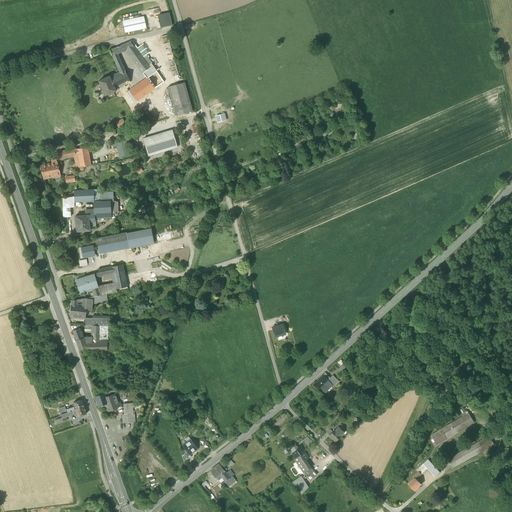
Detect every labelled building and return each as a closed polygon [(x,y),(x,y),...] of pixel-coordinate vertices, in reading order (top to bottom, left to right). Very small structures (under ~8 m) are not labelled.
[(157,14),(160,26),(171,23),(168,12),(157,14)] [(122,21),(125,33),(146,28),(144,16),(122,21)] [(142,72),(143,73),(149,66),(145,61),(139,53),(130,41),(120,46),(123,52),(126,50),(142,72)] [(110,51),(117,65),(121,63),(117,54),(119,53),(117,47),(110,50),(110,51)] [(143,50),(139,53),(145,61),(149,58),(143,50)] [(151,63),(149,66),(143,73),(147,78),(157,71),(151,63)] [(129,80),(124,69),(119,72),(109,76),(115,88),(125,84),(130,82),(129,80)] [(133,88),(140,99),(164,82),(157,71),(147,78),(133,88)] [(143,73),(142,72),(129,80),(130,82),(133,88),(147,78),(143,73)] [(99,81),(105,95),(116,91),(115,88),(109,76),(99,81)] [(168,87),(176,116),(192,111),(185,82),(168,87)] [(120,92),(128,89),(125,84),(115,88),(116,91),(118,89),(120,92)] [(140,99),(133,88),(129,91),(126,93),(133,103),(140,99)] [(143,139),(147,153),(176,145),(172,130),(143,139)] [(126,139),(115,142),(120,158),(125,156),(125,158),(131,156),(126,139)] [(176,145),(147,153),(148,156),(177,147),(176,145)] [(77,155),(79,167),(80,167),(91,165),(87,147),(76,149),(77,155)] [(70,156),(77,155),(76,149),(58,152),(60,158),(70,156)] [(70,156),(72,168),(79,167),(77,155),(70,156)] [(40,166),(43,180),(54,177),(61,176),(57,162),(57,158),(50,160),(51,163),(40,166)] [(74,202),(94,201),(93,189),(74,190),(74,196),(74,202)] [(113,192),(99,193),(100,202),(110,202),(110,199),(113,199),(113,192)] [(128,195),(122,199),(127,207),(133,203),(128,195)] [(70,203),(74,202),(74,196),(63,198),(64,217),(70,217),(70,208),(70,203)] [(94,203),(94,208),(94,214),(95,214),(95,219),(111,218),(111,212),(110,202),(100,202),(94,203)] [(85,223),(90,222),(89,215),(88,215),(85,215),(75,216),(76,225),(81,225),(85,225),(85,223)] [(76,225),(77,232),(90,231),(90,222),(85,223),(85,225),(81,225),(76,225)] [(154,243),(151,229),(126,234),(129,247),(129,248),(154,243)] [(97,239),(100,253),(129,247),(126,234),(126,233),(97,239)] [(298,237),(264,251),(266,255),(300,241),(298,237)] [(83,258),(87,257),(87,254),(94,252),(93,246),(81,248),(83,258)] [(312,258),(275,270),(277,275),(313,263),(312,258)] [(121,265),(111,267),(112,274),(113,278),(114,283),(116,290),(128,287),(123,264),(121,265)] [(100,277),(104,276),(112,274),(111,267),(98,270),(99,273),(100,277)] [(89,290),(92,289),(98,287),(98,286),(95,278),(94,274),(87,277),(88,280),(86,281),(89,290)] [(76,280),(80,293),(89,290),(86,281),(88,280),(87,277),(76,280)] [(114,283),(98,286),(98,287),(101,295),(107,294),(116,292),(116,290),(114,283)] [(92,289),(93,293),(94,297),(101,295),(98,287),(92,289)] [(93,297),(92,304),(103,303),(102,302),(108,301),(107,294),(101,295),(94,297),(93,297)] [(91,297),(83,299),(83,302),(82,305),(82,308),(80,308),(79,319),(85,319),(86,310),(92,311),(92,304),(93,297),(91,297)] [(70,318),(79,319),(80,308),(82,308),(82,305),(77,304),(71,304),(70,318)] [(281,324),(290,322),(288,315),(279,318),(281,324)] [(283,325),(272,328),(274,337),(285,334),(283,325)] [(92,341),(100,341),(100,335),(100,330),(100,326),(92,326),(92,332),(92,337),(92,341)] [(73,331),(76,340),(81,339),(78,329),(73,331)] [(100,330),(100,335),(103,335),(103,341),(107,341),(110,341),(110,330),(100,330)] [(76,340),(80,351),(87,348),(85,341),(84,338),(81,339),(76,340)] [(107,344),(107,341),(103,341),(100,341),(92,341),(85,341),(87,348),(89,353),(107,352),(107,344)] [(346,366),(343,364),(341,367),(337,370),(340,373),(346,366)] [(327,381),(330,378),(325,373),(322,376),(327,381)] [(315,383),(324,392),(332,385),(333,387),(336,384),(330,378),(327,381),(322,376),(315,383)] [(112,399),(118,397),(117,395),(121,394),(123,399),(127,398),(124,391),(112,391),(113,394),(111,395),(112,399)] [(96,397),(99,406),(105,404),(107,403),(105,397),(104,394),(96,397)] [(117,408),(115,402),(119,401),(118,397),(112,399),(113,401),(107,403),(105,404),(106,407),(107,407),(109,411),(117,408)] [(66,410),(67,413),(84,407),(82,400),(81,400),(73,403),(74,407),(66,410)] [(124,415),(125,415),(127,415),(133,415),(133,414),(132,404),(124,404),(124,415)] [(86,414),(84,407),(67,413),(68,416),(75,414),(77,415),(78,417),(86,414)] [(463,417),(469,413),(467,411),(464,410),(463,408),(459,411),(463,417)] [(68,416),(67,413),(64,414),(61,415),(62,418),(55,420),(56,424),(68,420),(66,417),(68,416)] [(463,417),(449,425),(454,435),(474,423),(469,413),(463,417)] [(133,415),(127,415),(125,415),(124,415),(123,415),(123,423),(128,423),(135,423),(134,414),(133,414),(133,415)] [(449,438),(454,435),(449,425),(443,428),(449,438)] [(183,434),(180,428),(174,431),(178,437),(183,434)] [(338,428),(335,431),(334,431),(333,432),(329,436),(331,438),(332,438),(335,442),(341,437),(340,436),(344,433),(338,428)] [(431,435),(437,445),(449,438),(443,428),(431,435)] [(288,429),(283,435),(285,438),(288,435),(291,432),(288,429)] [(447,460),(452,468),(494,445),(489,436),(447,460)] [(197,449),(191,440),(189,437),(185,440),(187,442),(187,443),(183,446),(187,452),(189,455),(193,452),(197,449)] [(285,447),(287,451),(289,450),(290,449),(290,450),(292,450),(293,453),(292,453),(296,458),(304,452),(300,446),(298,448),(295,444),(293,445),(291,443),(285,447)] [(295,459),(297,461),(301,459),(303,461),(305,460),(308,458),(304,452),(296,458),(295,459)] [(296,462),(303,473),(311,468),(305,460),(303,461),(301,459),(297,461),(296,462)] [(435,468),(430,463),(426,467),(427,468),(431,472),(435,468)] [(216,478),(220,475),(225,471),(219,464),(210,470),(216,478)] [(418,471),(421,474),(427,468),(426,467),(423,464),(417,470),(418,471)] [(317,474),(311,468),(303,473),(310,480),(317,474)] [(431,472),(435,477),(439,473),(435,468),(431,472)] [(225,471),(220,475),(224,480),(225,482),(230,478),(226,473),(225,471)] [(230,478),(225,482),(227,484),(228,486),(235,480),(232,476),(230,478)] [(301,476),(292,482),(301,494),(308,487),(301,476)] [(421,484),(417,479),(415,478),(414,479),(408,484),(414,491),(416,489),(417,490),(421,487),(419,486),(421,484)] [(223,487),(227,484),(225,482),(224,480),(221,483),(213,489),(217,493),(223,488),(223,487)]
